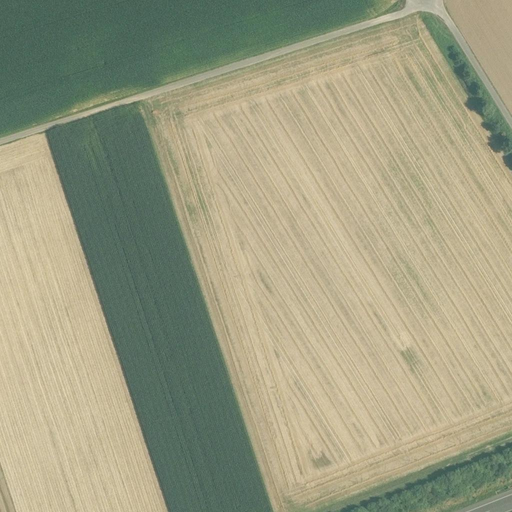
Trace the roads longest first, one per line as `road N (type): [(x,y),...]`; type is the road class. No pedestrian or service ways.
road 1 (track): [(420,7),(0,143)]
road 2 (track): [(336,511),(511,442)]
road 3 (track): [(434,0),(511,125)]
